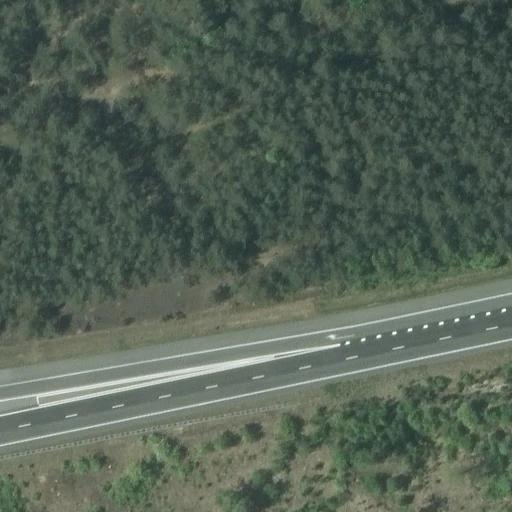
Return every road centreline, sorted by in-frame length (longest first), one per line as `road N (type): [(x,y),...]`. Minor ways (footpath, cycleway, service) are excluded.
road 1 (motorway): [(356,357),(0,431)]
road 2 (motorway): [(356,357),(127,372),(0,393)]
road 3 (motorway): [(511,325),(356,357)]
